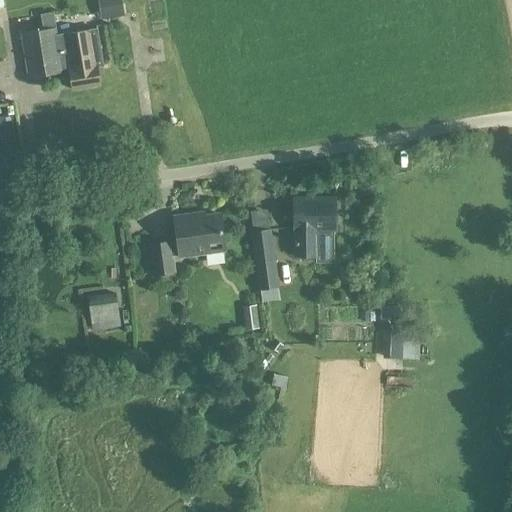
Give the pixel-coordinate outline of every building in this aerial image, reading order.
[(100,87),(97,69),(104,68),(98,31),(58,37),(57,30),(21,35),(28,80),(70,73),(73,92),(100,87)] [(296,232),(296,256),(316,257),(317,232),(335,232),(336,200),(294,199),(293,232),(296,232)] [(192,219),(192,215),(174,217),(177,243),(172,243),(172,242),(144,245),(148,278),(176,274),(174,257),(225,250),(220,215),(192,219)] [(279,288),(271,230),(250,232),(258,291),(279,288)] [(116,293),(88,297),(93,331),(121,327),(116,293)] [(262,322),(261,301),(251,301),(252,323),(262,322)] [(402,313),(401,302),(387,302),(387,313),(402,313)] [(386,357),(416,358),(417,330),(415,330),(415,325),(392,325),(392,329),(387,329),(386,357)] [(276,379),(291,382),(294,369),(279,366),(276,379)]
